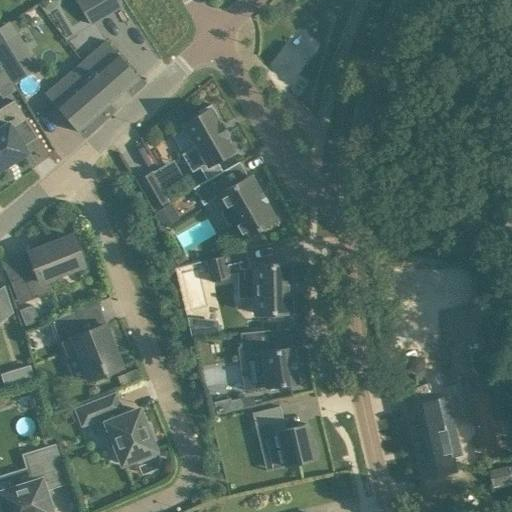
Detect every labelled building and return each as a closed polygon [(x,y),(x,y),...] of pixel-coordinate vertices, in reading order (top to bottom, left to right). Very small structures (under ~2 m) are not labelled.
[(118,0),(75,0),(90,24),(121,5),(118,0)] [(16,33),(12,36),(5,25),(0,27),(0,60),(14,82),(37,67),(16,33)] [(138,78),(125,63),(106,40),(82,60),(115,98),(138,78)] [(55,106),(64,116),(77,131),(115,98),(82,60),(59,80),(70,93),(55,106)] [(2,67),(0,67),(0,89),(11,82),(2,67)] [(0,169),(27,152),(11,126),(25,118),(13,99),(0,107),(0,169)] [(195,144),(182,154),(192,172),(206,164),(207,165),(233,150),(225,136),(227,134),(220,122),(218,123),(215,118),(218,117),(211,104),(198,111),(200,114),(183,124),(195,144)] [(222,170),(192,188),(193,189),(194,188),(203,203),(216,196),(224,210),(221,212),(228,225),(231,223),(240,239),(275,219),(265,202),(266,201),(260,191),(260,192),(250,175),(229,187),(221,173),(223,172),(222,170)] [(151,172),(137,180),(154,208),(168,200),(151,172)] [(154,211),(163,227),(179,218),(170,202),(154,211)] [(36,270),(24,275),(10,281),(18,303),(48,291),(44,280),(83,265),(81,260),(86,255),(73,238),(72,239),(71,235),(56,241),(48,232),(47,232),(50,236),(29,253),(36,270)] [(182,249),(172,254),(177,265),(187,259),(182,249)] [(206,259),(212,282),(228,278),(227,275),(237,272),(238,297),(254,297),(255,313),(271,312),(271,314),(272,314),(273,316),(282,316),(282,313),(284,313),(284,312),(289,312),(289,294),(290,294),(290,292),(286,293),(285,283),(290,283),(290,281),(288,281),(288,263),(253,265),(253,266),(248,266),(248,264),(245,250),(206,259)] [(398,323),(396,323),(396,346),(398,346),(398,342),(436,340),(436,321),(428,321),(428,304),(471,303),(470,276),(463,276),(463,271),(390,273),(391,274),(405,273),(406,290),(401,291),(402,303),(397,303),(398,323)] [(0,320),(11,312),(3,287),(0,289),(0,320)] [(81,381),(102,372),(120,365),(104,324),(83,333),(74,310),(51,319),(66,357),(65,358),(72,377),(79,377),(81,381)] [(186,317),(186,331),(215,331),(215,317),(186,317)] [(240,333),(241,342),(239,342),(241,356),(254,354),(259,388),(298,382),(297,381),(295,368),(294,361),(292,348),(292,346),(273,349),(270,330),(240,333)] [(420,374),(425,370),(427,363),(423,358),(416,356),(411,360),(410,367),(413,372),(420,374)] [(30,364),(15,368),(20,383),(35,379),(30,364)] [(135,369),(126,373),(129,380),(138,376),(135,369)] [(465,380),(469,398),(467,398),(473,425),(510,416),(500,372),(465,380)] [(125,414),(116,391),(73,408),(81,427),(99,420),(110,449),(112,448),(119,464),(136,458),(138,463),(155,456),(153,451),(154,450),(138,409),(125,414)] [(216,413),(233,409),(245,406),(242,397),(231,400),(230,398),(213,402),(216,413)] [(448,398),(429,402),(409,407),(418,444),(457,435),(448,398)] [(285,429),(279,405),(252,412),(255,427),(268,424),(271,436),(277,435),(285,465),(287,465),(287,464),(313,458),(313,459),(315,458),(314,454),(316,453),(314,442),(311,443),(306,423),(304,424),(285,429)] [(511,424),(510,416),(473,425),(478,443),(511,434),(511,424)] [(457,435),(418,444),(426,477),(456,470),(453,455),(461,453),(457,435)] [(0,490),(0,511),(51,511),(44,488),(64,481),(53,446),(37,451),(40,461),(27,465),(32,481),(0,490)] [(511,465),(490,470),(494,489),(511,485),(511,467),(511,465)]
